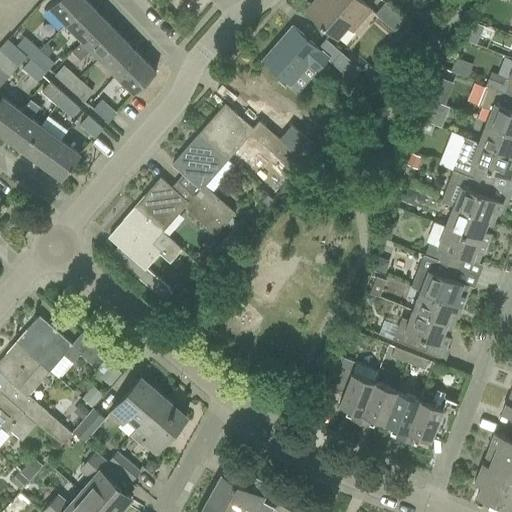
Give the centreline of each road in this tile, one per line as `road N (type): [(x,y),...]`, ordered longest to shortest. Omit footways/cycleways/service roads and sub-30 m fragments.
road 1 (residential): [(422,505),(511,289)]
road 2 (residential): [(422,505),(312,456),(221,399)]
road 3 (residential): [(221,399),(52,248)]
road 4 (residential): [(72,217),(167,110),(185,71)]
road 5 (residential): [(163,511),(221,399)]
